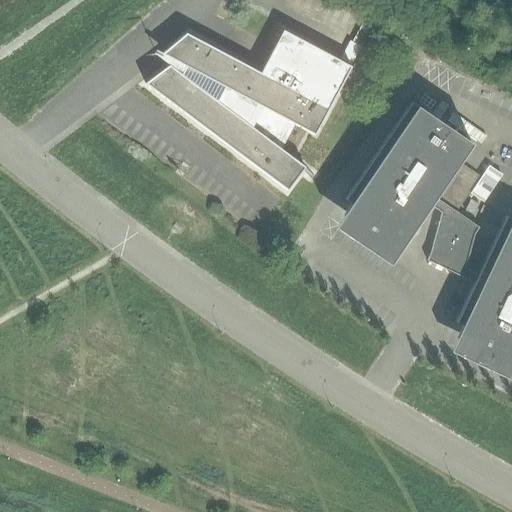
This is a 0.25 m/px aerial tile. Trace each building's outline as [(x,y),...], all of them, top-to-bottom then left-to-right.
[(327,23),(351,33),(359,14),(335,4),(327,23)] [(161,54),(171,59),(176,62),(172,68),(169,66),(144,84),(287,191),(304,168),(277,147),(290,123),(314,136),(351,67),(282,31),(260,73),(185,34),(161,54)] [(350,65),(360,48),(350,42),(340,59),(350,65)] [(459,163),(471,145),(410,103),(344,200),(350,204),(334,228),(389,266),(435,199),(459,163)] [(463,166),(440,201),(455,213),(480,177),(463,166)] [(436,198),(431,206),(441,213),(430,255),(427,261),(474,283),(479,273),(465,269),(475,234),(479,228),(455,213),(440,201),(436,198)] [(478,205),(469,200),(464,211),(473,215),(478,205)] [(489,210),(481,206),(478,213),(485,216),(489,210)] [(510,381),(511,376),(511,219),(505,217),(479,273),(474,283),(455,323),(462,326),(450,352),(510,381)]
